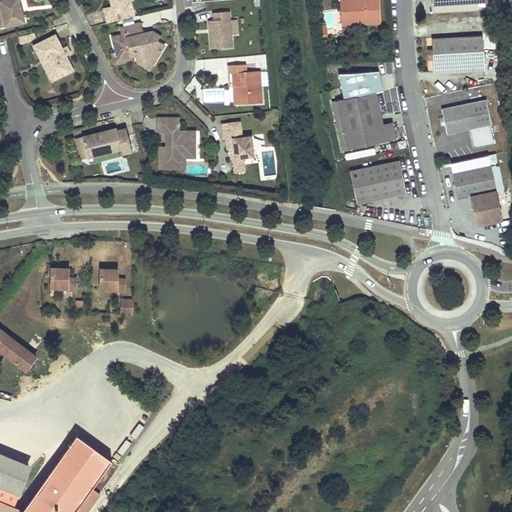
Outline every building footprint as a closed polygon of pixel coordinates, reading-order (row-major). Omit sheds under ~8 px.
[(0,0),(0,5),(5,27),(25,22),(19,0),(0,0)] [(109,0),(111,6),(104,8),(108,23),(126,19),(124,12),(123,7),(127,0),(129,0),(109,0)] [(133,9),(130,0),(129,0),(127,0),(123,7),(124,12),(133,9)] [(339,0),(340,20),(352,19),(359,24),(380,23),(378,0),(355,0),(356,2),(349,2),(349,0),(339,0)] [(233,47),(229,11),(213,13),(213,20),(208,21),(209,30),(212,29),(212,33),(209,33),(210,48),(233,47)] [(122,59),(134,56),(139,54),(153,63),(164,45),(157,41),(160,36),(152,31),(143,34),(140,23),(120,28),(122,35),(112,37),(116,54),(121,52),(122,59)] [(28,34),(19,36),(22,44),(30,42),(28,34)] [(55,35),(34,46),(41,61),(46,59),(56,79),(73,70),(55,35)] [(431,38),(432,44),(432,50),(432,53),(433,60),(433,71),(484,69),(483,49),(483,36),(431,38)] [(153,63),(139,54),(134,56),(135,61),(149,70),(153,63)] [(52,81),(56,79),(46,59),(41,61),(52,81)] [(261,71),(246,72),(246,64),(228,65),(228,74),(232,73),(232,82),(236,82),(237,104),(262,103),(261,71)] [(375,92),(375,94),(383,92),(379,72),(339,74),(338,79),(342,99),(375,92)] [(382,126),(375,94),(375,92),(342,99),(331,102),(335,117),(339,135),(343,134),(347,150),(371,145),(395,139),(392,124),(382,126)] [(443,118),(444,125),(446,134),(472,129),(490,126),(492,125),(486,99),(441,108),(443,118)] [(335,117),(331,102),(323,103),(327,118),(335,117)] [(195,131),(178,131),(178,118),(158,118),(158,131),(166,131),(166,143),(169,143),(169,147),(166,147),(159,147),(159,168),(185,169),(185,158),(185,152),(195,152),(195,131)] [(227,149),(229,149),(233,149),(234,159),(232,159),(234,173),(245,172),(244,158),(254,157),(252,136),(242,137),(241,121),(221,123),(223,139),(225,139),(227,149)] [(490,126),(472,129),(475,147),(493,143),(490,126)] [(116,128),(103,131),(104,134),(99,135),(98,133),(82,137),(87,158),(121,149),(122,154),(132,152),(126,128),(117,130),(116,128)] [(87,158),(82,137),(75,139),(80,160),(87,158)] [(450,164),(452,173),(498,164),(496,155),(450,164)] [(406,193),(403,177),(399,161),(350,171),(356,203),(406,193)] [(503,189),(498,164),(490,166),(495,191),(503,189)] [(452,173),(458,199),(470,196),(476,225),(501,220),(495,191),(490,166),(452,173)] [(75,278),(72,277),(68,277),(68,271),(60,271),(61,267),(51,267),(51,288),(66,289),(66,291),(76,291),(75,278)] [(125,279),(121,279),(117,279),(117,272),(109,272),(110,269),(100,269),(99,289),(116,290),(115,292),(125,292),(125,279)] [(122,299),(121,306),(121,314),(131,314),(131,299),(122,299)] [(85,301),(77,301),(76,312),(85,312),(85,301)] [(0,350),(26,371),(31,364),(36,357),(0,329),(0,350)] [(74,511),(92,488),(112,461),(77,436),(22,511),(20,511),(74,511)] [(32,465),(0,451),(0,486),(19,495),(32,465)] [(100,494),(120,466),(112,461),(92,488),(100,494)] [(0,501),(13,507),(19,495),(0,486),(0,501)] [(87,511),(100,494),(92,488),(74,511),(87,511)] [(13,507),(0,501),(0,511),(20,511),(22,511),(13,507)]
